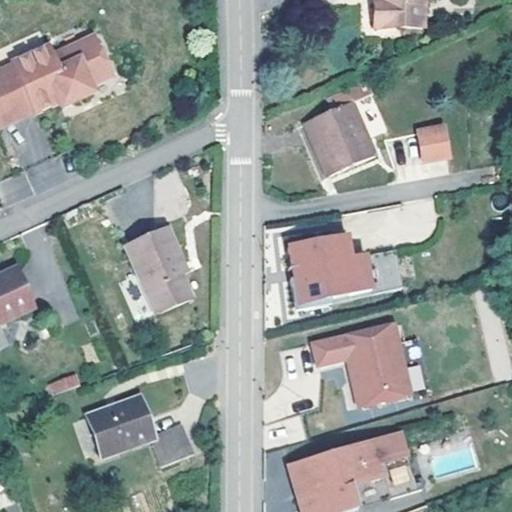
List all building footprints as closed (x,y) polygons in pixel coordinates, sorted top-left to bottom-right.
[(337,0),(335,19),(348,20),(385,23),(388,0),(337,0)] [(0,109),(15,102),(16,104),(40,93),(50,88),(52,93),(74,83),(71,75),(91,66),(72,28),(32,47),(27,38),(0,51),(0,109)] [(348,153),(326,99),(347,91),(342,78),(302,95),(306,106),(279,118),(294,153),(296,152),(304,171),(348,153)] [(397,119),(402,148),(427,144),(422,114),(397,119)] [(0,181),(0,197),(3,205),(32,195),(24,173),(0,181)] [(179,174),(158,176),(160,197),(181,195),(179,174)] [(169,287),(158,262),(152,250),(159,246),(145,214),(104,232),(134,302),(169,287)] [(325,221),(266,231),(276,291),(350,279),(343,239),(328,242),(325,221)] [(350,279),(276,291),(277,297),(382,280),(374,234),(343,239),(350,279)] [(165,259),(159,246),(152,250),(158,262),(165,259)] [(0,298),(9,294),(0,274),(0,298)] [(372,313),(293,331),(291,335),(295,352),(299,354),(325,348),(329,348),(334,351),(338,366),(330,368),(335,391),(341,395),(389,384),(377,332),(372,313)] [(377,332),(389,384),(408,379),(396,328),(377,332)] [(325,348),(330,368),(338,366),(334,351),(329,348),(325,348)] [(413,390),(424,389),(420,365),(409,367),(413,390)] [(49,396),(81,386),(77,374),(45,383),(49,396)] [(128,429),(138,458),(171,445),(160,415),(135,423),(122,386),(72,403),(86,444),(128,429)] [(377,423),(264,453),(274,490),(280,488),(285,509),(334,496),(328,475),(357,467),(353,454),(384,446),(377,423)] [(409,466),(390,466),(391,487),(409,487),(409,466)]
